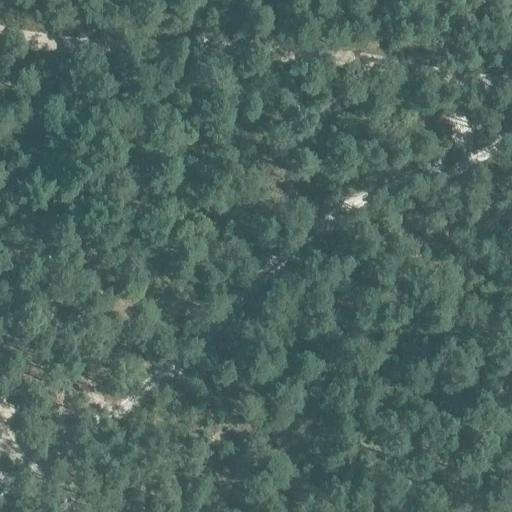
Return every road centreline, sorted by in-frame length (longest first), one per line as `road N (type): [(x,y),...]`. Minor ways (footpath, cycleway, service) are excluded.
road 1 (track): [(0,492),(143,393),(336,216),(403,179),(490,152),(511,137)]
road 2 (track): [(0,34),(324,57),(511,84)]
